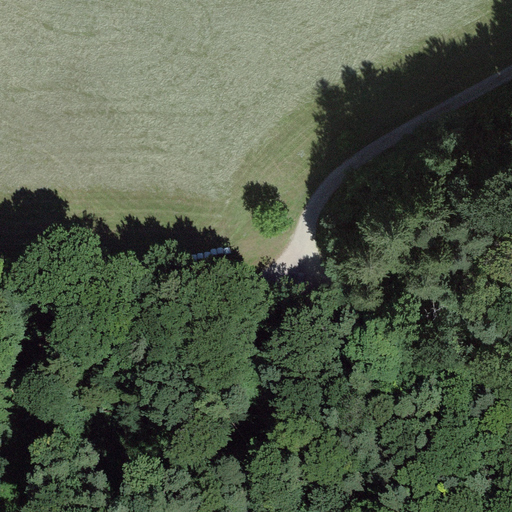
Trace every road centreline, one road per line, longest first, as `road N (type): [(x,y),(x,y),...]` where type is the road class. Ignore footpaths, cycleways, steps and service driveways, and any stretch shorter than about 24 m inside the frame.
road 1 (track): [(0,283),(281,286),(325,295),(445,393),(511,487)]
road 2 (track): [(281,286),(320,203),(511,86)]
